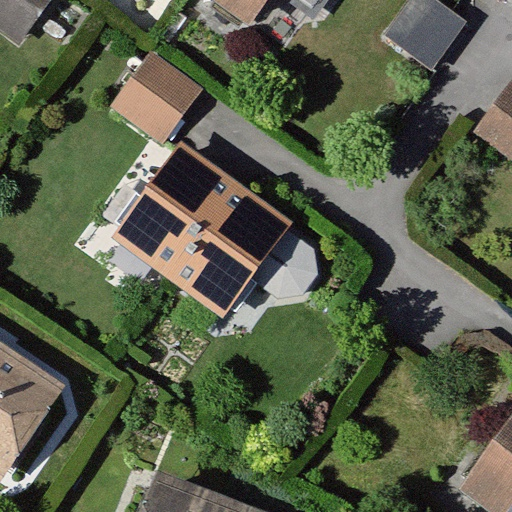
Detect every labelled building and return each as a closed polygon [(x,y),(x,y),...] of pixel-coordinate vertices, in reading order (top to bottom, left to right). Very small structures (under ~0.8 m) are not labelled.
[(286,0),(212,0),(263,35),(286,0)] [(479,24),(442,0),(404,0),(378,41),(440,82),(479,24)] [(197,93),(149,59),(111,112),(159,146),(197,93)] [(511,82),(504,77),(465,135),(511,165),(511,82)] [(304,228),(186,148),(116,250),(234,331),(304,228)] [(76,391),(0,344),(0,486),(13,495),(76,391)] [(511,511),(511,422),(462,499),(482,511),(511,511)] [(262,511),(150,472),(135,511),(262,511)]
